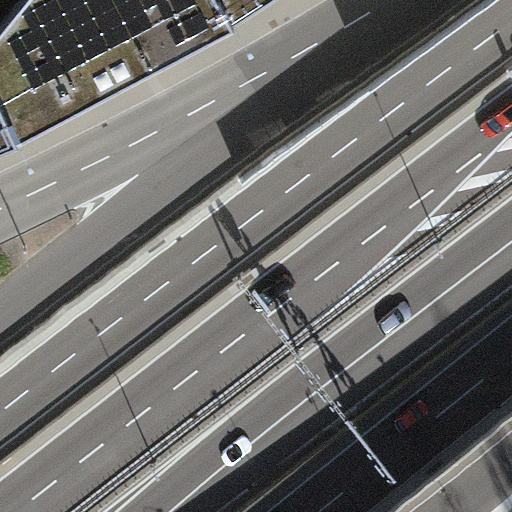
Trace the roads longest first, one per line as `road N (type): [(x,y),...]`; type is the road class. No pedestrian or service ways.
road 1 (motorway): [(511,20),(0,412)]
road 2 (motorway): [(511,112),(12,511)]
road 3 (motorway): [(141,511),(325,355),(511,216)]
road 4 (primary): [(289,65),(0,311)]
road 5 (primary): [(289,65),(0,205)]
road 6 (motorway): [(312,511),(511,353)]
